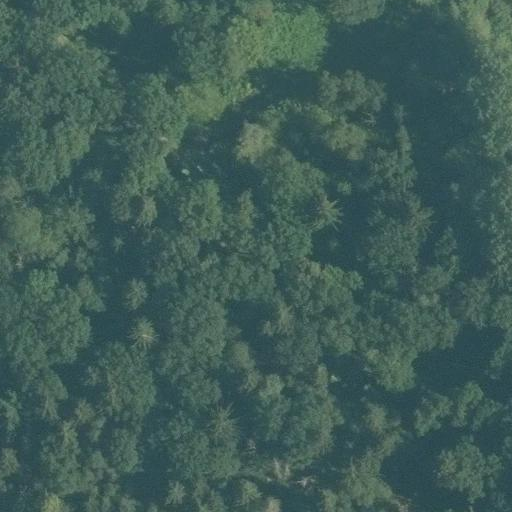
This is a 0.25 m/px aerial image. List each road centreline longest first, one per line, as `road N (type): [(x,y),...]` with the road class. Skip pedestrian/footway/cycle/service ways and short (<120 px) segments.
road 1 (track): [(511,467),(347,300),(12,0)]
road 2 (track): [(432,0),(385,38),(305,68),(221,115),(152,126)]
